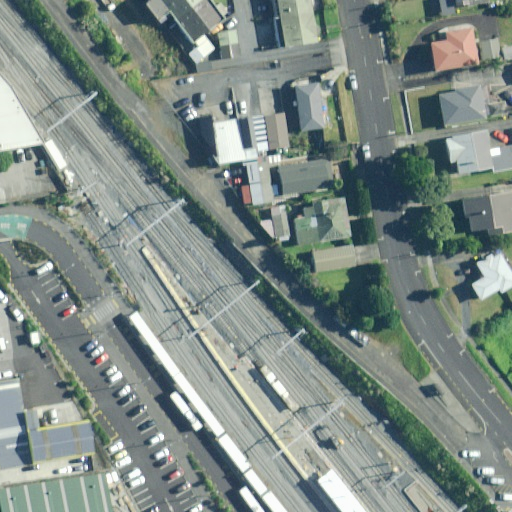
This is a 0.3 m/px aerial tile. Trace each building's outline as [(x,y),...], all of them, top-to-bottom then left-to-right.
[(113,0),(158,57),(219,9),(211,0),(113,0)] [(303,0),(267,0),(274,44),(309,39),(303,0)] [(479,0),(439,0),(441,13),(481,9),(479,0)] [(239,56),(234,30),(215,33),(220,60),(239,56)] [(432,48),(418,49),(422,79),(468,73),(464,44),(463,37),(432,40),(432,48)] [(489,48),(470,49),(471,68),(490,67),(489,48)] [(511,53),(492,54),(493,66),(511,64),(511,53)] [(0,73),(0,152),(43,146),(9,83),(0,73)] [(315,82),(291,85),(296,131),(320,128),(315,82)] [(470,98),(429,102),(432,134),(474,130),(470,98)] [(235,113),(231,102),(222,104),(226,116),(235,113)] [(282,112),(262,115),(267,150),(287,147),(282,112)] [(249,116),(206,122),(211,160),(254,155),(249,116)] [(487,161),(479,162),(476,139),(434,144),(437,169),(444,168),(446,182),(510,175),(508,152),(486,154),(487,161)] [(327,160),(274,168),(278,196),(332,188),(327,160)] [(262,161),(241,164),(247,204),(267,201),(262,161)] [(507,232),(505,221),(508,221),(506,200),(451,204),(452,224),(457,224),(459,238),(475,236),(476,242),(505,237),(505,233),(507,232)] [(342,201),(301,206),(303,218),(291,219),(295,246),(318,243),(318,242),(347,238),(342,201)] [(286,215),(268,218),(272,239),(289,236),(286,215)] [(352,244),(310,251),(313,272),(355,266),(352,244)] [(100,245),(93,251),(106,267),(113,262),(100,245)] [(465,271),(471,283),(460,293),(468,308),(487,298),(489,301),(511,287),(511,281),(508,276),(501,280),(498,274),(497,273),(497,272),(488,257),(465,271)] [(285,511),(132,311),(124,317),(268,511),(285,511)] [(36,342),(34,331),(26,333),(28,343),(36,342)] [(14,377),(0,379),(0,469),(29,464),(23,430),(14,377)] [(23,430),(29,464),(89,453),(82,419),(23,430)] [(336,511),(363,511),(327,466),(311,479),(336,511)] [(0,487),(0,511),(105,511),(100,472),(0,487)]
